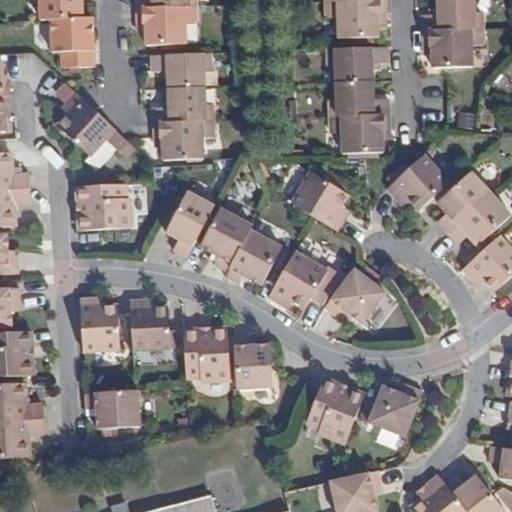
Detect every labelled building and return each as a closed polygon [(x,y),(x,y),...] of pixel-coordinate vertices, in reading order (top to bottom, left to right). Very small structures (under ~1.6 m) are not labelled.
[(51,25),(86,24),(84,0),(42,0),(43,25),(51,25)] [(195,0),(135,0),(136,15),(196,13),(195,0)] [(324,0),(325,9),(384,6),(383,0),(324,0)] [(481,18),(474,18),(473,1),(436,2),(437,21),(422,22),(422,37),(482,34),(481,18)] [(378,33),(385,32),(384,6),(325,9),(326,24),(337,24),(338,46),(379,45),(378,33)] [(144,53),(185,52),(184,29),(197,29),(196,13),(136,15),(138,40),(144,40),(144,53)] [(91,46),(93,46),(92,23),(86,24),(51,25),(53,75),(85,74),(85,58),(93,57),(93,53),(91,53),(91,46)] [(432,75),(472,73),(471,51),(483,51),(482,34),(422,37),(423,52),(434,51),(435,61),(431,62),(432,75)] [(337,89),(372,88),(371,71),(387,71),(386,54),(328,56),(328,73),(336,72),(337,89)] [(204,77),(212,76),(211,60),(151,62),(152,78),(166,77),(167,95),(205,94),(204,77)] [(330,123),(389,121),(388,106),(373,107),(372,88),(337,89),(338,108),(330,108),(330,123)] [(154,129),(214,127),(213,110),(206,111),(205,94),(167,95),(167,113),(153,114),(154,129)] [(85,157),(108,129),(70,95),(60,107),(67,112),(62,119),(52,130),(85,157)] [(0,137),(4,137),(2,122),(2,117),(7,116),(9,116),(8,101),(0,101),(0,137)] [(55,113),(62,119),(67,112),(60,107),(55,113)] [(384,147),(390,147),(389,121),(330,123),(331,139),(342,138),(343,160),(384,158),(384,147)] [(202,143),(215,143),(214,127),(154,129),(154,145),(155,154),(163,154),(163,166),(203,164),(202,143)] [(26,179),(9,180),(8,158),(0,158),(0,196),(27,195),(26,179)] [(406,207),(416,217),(452,184),(428,159),(399,185),(408,195),(413,200),(406,207)] [(434,229),(444,240),(488,200),(468,177),(433,210),(443,220),(434,229)] [(336,237),(343,224),(335,219),(339,213),(346,201),(309,179),(290,210),(336,237)] [(77,236),(129,233),(127,204),(123,204),(122,190),(75,192),(75,207),(80,207),(81,219),(76,220),(77,236)] [(0,233),(13,233),(11,211),(28,210),(27,195),(0,196),(0,233)] [(406,207),(413,200),(408,195),(401,201),(406,207)] [(171,256),(185,263),(212,210),(185,196),(165,238),(177,245),(171,256)] [(464,243),(474,253),(507,222),(488,200),(444,240),(454,251),(464,243)] [(335,219),(343,224),(346,218),(339,213),(335,219)] [(211,270),(225,278),(248,234),(250,230),(219,214),(198,252),(215,262),(211,270)] [(242,281),(260,291),(271,272),(278,276),(289,255),(248,234),(225,278),(223,281),(238,290),(242,281)] [(6,256),(15,255),(14,239),(0,239),(0,279),(7,279),(6,264),(6,256)] [(491,299),(511,278),(511,262),(495,244),(459,277),(469,289),(476,283),(480,288),(491,299)] [(6,264),(16,264),(15,255),(6,256),(6,264)] [(321,309),(336,284),(293,257),(266,302),(279,310),(285,302),(291,306),(303,313),(309,302),(321,309)] [(347,319),(359,328),(383,297),(352,273),(323,313),(334,321),(340,314),(347,319)] [(474,294),(480,288),(476,283),(469,289),(474,294)] [(0,334),(20,334),(19,318),(10,318),(9,310),(8,294),(0,295),(0,334)] [(279,310),(286,314),(291,306),(285,302),(279,310)] [(81,356),(118,355),(116,311),(102,311),(94,312),(93,303),(78,304),(81,356)] [(94,312),(102,311),(101,303),(93,303),(94,312)] [(145,315),(152,315),(151,305),(144,306),(145,315)] [(168,338),(167,314),(152,315),(145,315),(144,306),(128,307),(131,356),(178,353),(178,337),(168,338)] [(10,318),(19,318),(18,309),(9,310),(10,318)] [(340,327),(347,319),(340,314),(334,321),(340,327)] [(199,387),(227,386),(224,334),(209,335),(209,339),(196,340),(196,335),(182,336),(184,382),(199,382),(199,387)] [(31,366),(26,366),(26,352),(30,352),(29,337),(0,338),(0,381),(32,380),(31,366)] [(234,396),(271,394),(268,350),(248,350),(247,343),(231,343),(234,396)] [(316,437),(344,448),(362,400),(348,395),(346,399),(334,394),(336,390),(321,384),(304,428),(318,433),(316,437)] [(0,426),(42,425),(41,409),(25,410),(23,388),(0,388),(0,426)] [(396,397),(404,400),(408,391),(400,388),(396,397)] [(346,399),(348,395),(336,390),(334,394),(346,399)] [(367,427),(404,442),(422,397),(408,391),(404,400),(396,397),(381,391),(367,427)] [(95,435),(138,432),(136,396),(84,399),(85,414),(94,413),(95,435)] [(503,434),(511,435),(511,423),(505,423),(503,434)] [(0,464),(28,463),(27,441),(44,440),(42,425),(0,426),(0,464)] [(496,484),(511,486),(511,455),(488,451),(486,467),(498,469),(496,484)] [(376,511),(374,501),(373,493),(382,491),(379,476),(331,486),(336,511),(376,511)] [(498,511),(473,481),(462,489),(454,479),(441,490),(459,511),(498,511)] [(459,511),(441,490),(434,481),(423,490),(429,498),(420,505),(410,511),(459,511)] [(414,497),(420,505),(429,498),(423,490),(414,497)] [(374,501),(384,499),(382,491),(373,493),(374,501)] [(215,511),(212,498),(156,511),(215,511)]
